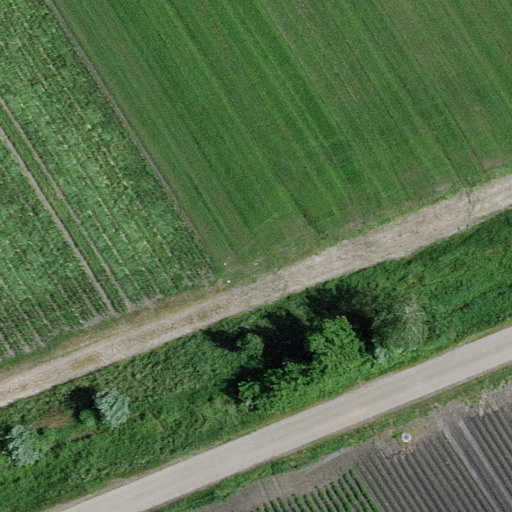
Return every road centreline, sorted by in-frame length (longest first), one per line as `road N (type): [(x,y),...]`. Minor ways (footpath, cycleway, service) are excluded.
road 1 (track): [(511,182),(0,391)]
road 2 (unclassified): [(123,511),(511,351)]
